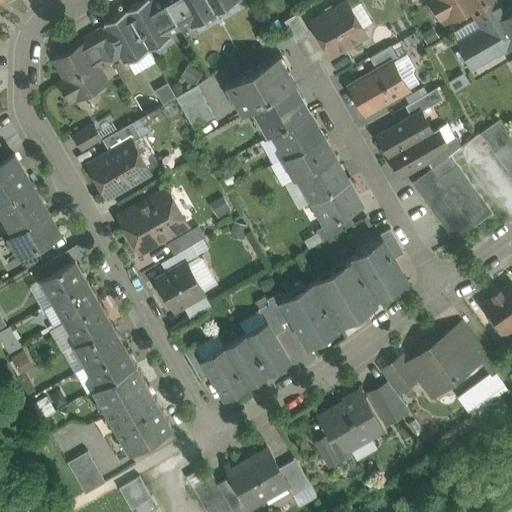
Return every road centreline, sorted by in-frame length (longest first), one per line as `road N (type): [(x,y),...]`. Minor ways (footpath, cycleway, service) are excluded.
road 1 (residential): [(86,0),(46,22),(29,42),(24,92),(34,126),(210,427),(229,429),(338,366),(440,291)]
road 2 (residential): [(440,291),(310,66)]
